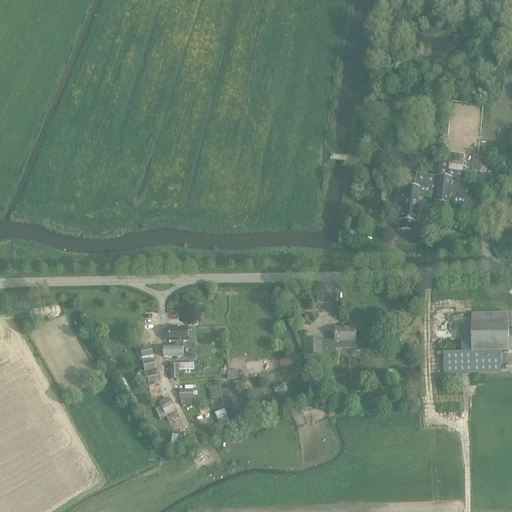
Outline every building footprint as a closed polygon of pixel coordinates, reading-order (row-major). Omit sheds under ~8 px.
[(394,210),(393,218),(399,218),(399,220),(402,220),(401,230),(412,231),(414,222),(416,222),(420,192),(430,194),(431,191),(436,192),(434,203),(448,204),(452,179),(464,180),(465,173),(448,171),(450,155),(440,154),(439,161),(438,176),(437,176),(416,173),(414,188),(403,186),(396,185),(394,210)] [(461,324),(462,352),(443,353),(444,375),(500,373),(500,351),(511,350),(511,331),(508,331),(507,323),(507,313),(471,314),(471,324),(461,324)] [(183,342),(188,342),(188,328),(169,328),(169,342),(177,342),(177,347),(163,348),(163,358),(183,357),(183,342)] [(305,357),(322,356),(336,356),(336,349),(355,349),(355,351),(365,351),(365,340),(356,340),(356,328),(335,329),(335,342),(321,342),(304,341),(305,357)] [(151,347),(140,350),(142,359),(146,373),(157,371),(153,356),(151,347)] [(179,364),(170,365),(170,380),(180,379),(180,371),(194,370),(194,363),(179,364)] [(146,374),(149,386),(159,384),(156,372),(146,374)] [(193,400),(193,386),(179,386),(180,400),(193,400)] [(168,422),(177,418),(171,402),(161,407),(168,422)] [(215,413),(221,427),(231,423),(225,410),(215,413)]
